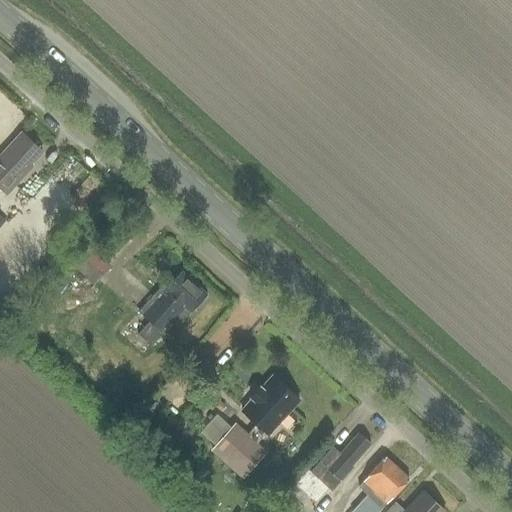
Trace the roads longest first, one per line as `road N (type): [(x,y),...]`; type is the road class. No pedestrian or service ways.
road 1 (secondary): [(511,480),(0,15)]
road 2 (unclassified): [(492,511),(0,64)]
